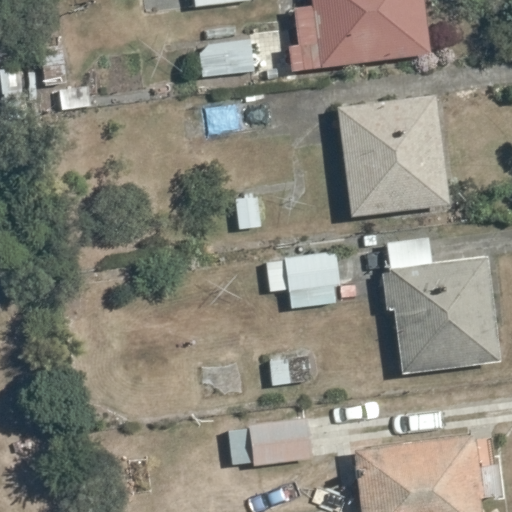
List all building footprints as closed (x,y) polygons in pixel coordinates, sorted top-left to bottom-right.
[(419,48),(413,0),(285,0),(293,63),(419,48)] [(247,64),(242,27),(195,33),(199,70),(247,64)] [(439,205),(433,91),(350,95),(356,209),(439,205)] [(425,258),(422,232),(377,237),(393,368),(489,356),(476,252),(425,258)] [(333,299),(328,247),(261,254),(264,285),(282,283),(284,304),(333,299)] [(309,454),(305,414),(236,422),(240,462),(309,454)] [(468,466),(463,430),(343,444),(350,511),(472,511),(470,490),(491,487),(488,463),(468,466)]
